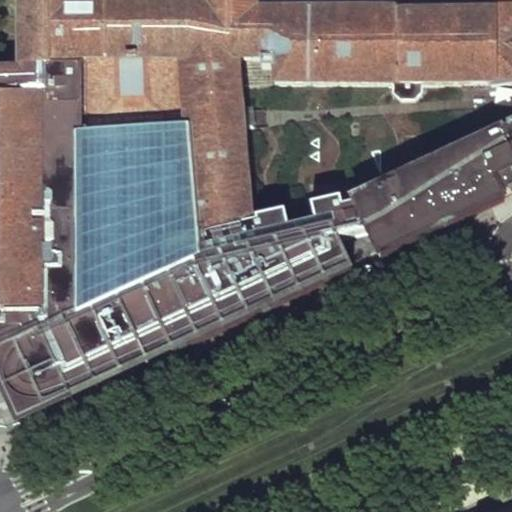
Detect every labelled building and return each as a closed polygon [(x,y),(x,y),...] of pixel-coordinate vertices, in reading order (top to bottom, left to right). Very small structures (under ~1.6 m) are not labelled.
[(50,0),(0,0),(0,142),(47,141),(43,67),(51,66),(50,0)] [(85,139),(143,136),(171,240),(173,247),(254,221),(238,62),(275,61),(276,85),(309,85),(308,10),(257,10),(256,0),(50,0),(51,66),(43,67),(47,141),(85,143),(85,139)] [(511,0),(392,0),(393,10),(308,10),(309,85),(403,84),(403,94),(406,100),(418,101),(424,94),(424,85),(491,84),(493,87),(511,85),(511,0)] [(511,127),(354,202),(355,205),(344,208),(342,200),(312,207),(317,224),(290,231),(286,213),(254,221),(173,247),(221,327),(353,265),(342,241),(369,235),(379,257),(511,195),(511,127)] [(171,240),(143,136),(85,139),(85,143),(47,141),(0,142),(0,348),(14,340),(17,346),(13,351),(9,356),(5,362),(4,369),(4,376),(5,383),(8,390),(13,396),(17,400),(23,403),(31,406),(37,406),(47,405),(58,402),(65,398),(70,394),(75,390),(79,384),(82,376),(83,370),(82,362),(80,356),(77,349),(72,344),(68,341),(158,300),(179,346),(221,327),(173,247),(171,240)] [(179,346),(158,300),(68,341),(72,344),(77,349),(80,356),(82,362),(83,370),(82,376),(79,384),(75,390),(70,394),(65,398),(58,402),(179,346)]
